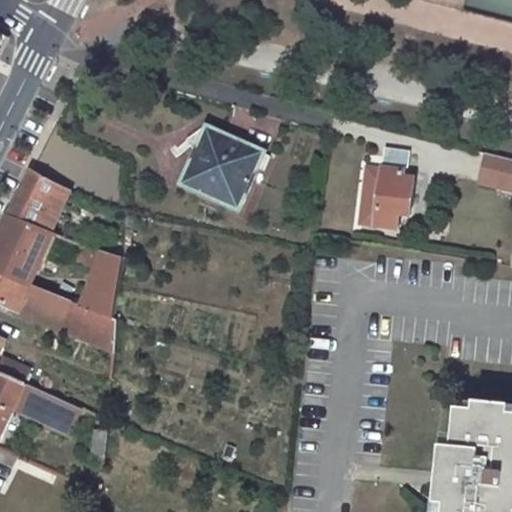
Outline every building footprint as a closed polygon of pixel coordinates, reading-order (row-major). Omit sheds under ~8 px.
[(0,56),(8,40),(0,35),(0,56)] [(200,166),(194,163),(182,188),(241,214),(268,154),(243,143),(240,152),(212,140),(200,166)] [(414,153),(389,150),(386,176),(384,195),(370,193),(366,225),(402,229),(404,213),(415,214),(419,179),(409,178),(410,166),(412,167),(414,153)] [(511,178),(511,157),(493,152),(485,182),(509,188),(511,178)] [(56,186),(33,175),(10,220),(55,236),(76,193),(56,186)] [(372,175),(370,193),(384,195),(386,176),(372,175)] [(55,236),(10,220),(0,239),(0,274),(32,287),(55,236)] [(82,307),(117,321),(124,261),(91,249),(88,257),(101,263),(82,307)] [(60,266),(50,262),(45,273),(55,278),(60,266)] [(32,287),(0,274),(0,304),(22,314),(23,311),(42,319),(52,295),(32,287)] [(82,307),(52,295),(42,319),(61,327),(59,329),(118,353),(121,323),(117,321),(82,307)] [(0,353),(0,373),(20,383),(28,366),(0,353)] [(0,444),(16,409),(71,433),(81,411),(20,383),(0,373),(0,444)] [(497,419),(459,415),(459,424),(443,422),(439,461),(430,461),(428,480),(424,511),(511,511),(511,470),(509,471),(511,437),(511,430),(496,428),(497,419)]
